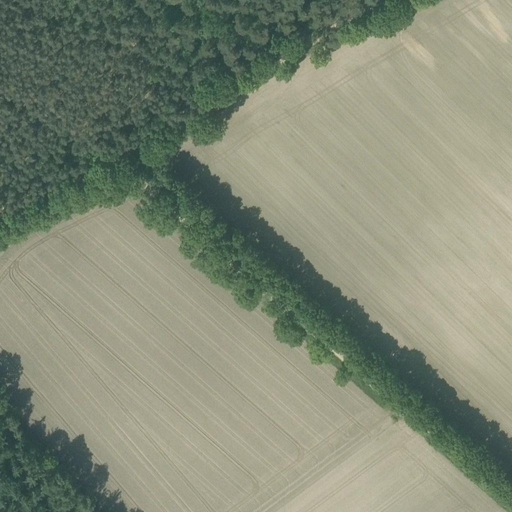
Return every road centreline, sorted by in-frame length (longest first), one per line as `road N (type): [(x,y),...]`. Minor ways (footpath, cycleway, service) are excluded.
road 1 (track): [(511,509),(108,154)]
road 2 (track): [(239,89),(0,218)]
road 3 (track): [(387,0),(239,89)]
road 4 (track): [(0,92),(108,154)]
